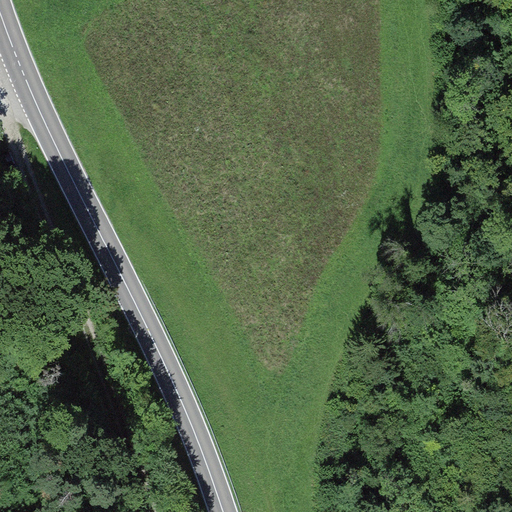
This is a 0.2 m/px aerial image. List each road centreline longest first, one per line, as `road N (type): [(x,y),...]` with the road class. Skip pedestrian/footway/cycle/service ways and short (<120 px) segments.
road 1 (tertiary): [(222,511),(180,399),(16,57),(0,4)]
road 2 (track): [(153,511),(0,86)]
